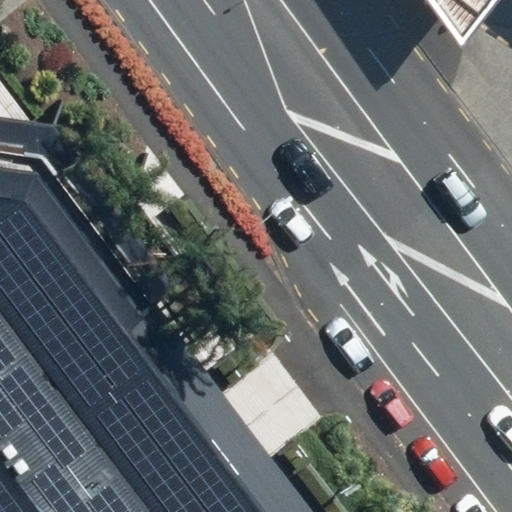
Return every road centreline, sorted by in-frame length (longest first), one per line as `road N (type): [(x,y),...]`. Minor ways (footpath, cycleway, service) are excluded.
road 1 (primary): [(327,85),(511,332)]
road 2 (primary): [(327,85),(190,0)]
